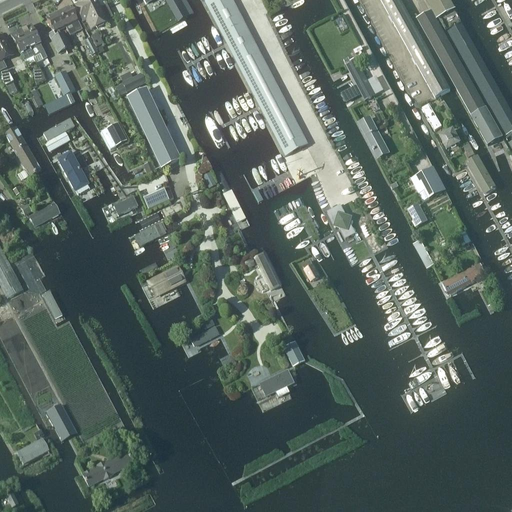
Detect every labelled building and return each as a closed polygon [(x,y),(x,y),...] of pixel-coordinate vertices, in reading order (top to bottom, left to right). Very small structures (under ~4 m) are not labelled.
[(74,6),(82,23),(85,22),(90,31),(107,23),(95,0),(83,0),(77,3),(77,4),(74,6)] [(164,0),(177,22),(182,19),(185,17),(180,8),(185,5),(181,0),(164,0)] [(225,44),(248,32),(230,0),(210,0),(205,3),(225,44)] [(379,0),(434,99),(435,100),(450,92),(399,0),(379,0)] [(454,11),(447,0),(427,0),(438,19),(454,11)] [(58,14),(65,29),(70,38),(83,32),(78,23),(77,23),(70,8),(66,10),(66,9),(57,13),(58,14)] [(431,12),(417,21),(487,147),(502,139),(431,12)] [(70,48),(63,35),(60,37),(58,33),(65,29),(58,14),(57,13),(49,17),(50,18),(46,20),(53,34),(48,36),(58,54),(70,48)] [(21,32),(30,50),(34,59),(40,56),(42,61),(46,59),(30,27),(21,32)] [(30,50),(21,32),(11,37),(20,56),(23,61),(27,59),(25,53),(30,50)] [(95,49),(101,47),(103,46),(97,35),(90,38),(95,49)] [(3,38),(0,39),(0,72),(6,69),(3,62),(13,57),(3,38)] [(90,40),(84,43),(91,57),(97,54),(90,40)] [(285,158),(300,150),(307,146),(255,45),(231,57),(285,158)] [(359,68),(349,73),(357,87),(367,82),(359,68)] [(30,74),(36,86),(45,82),(39,70),(30,74)] [(0,81),(3,88),(13,83),(7,71),(0,74),(0,81)] [(145,85),(141,76),(122,85),(127,94),(145,85)] [(367,82),(357,87),(365,102),(374,97),(367,82)] [(70,83),(59,88),(64,97),(75,92),(70,83)] [(34,90),(28,94),(36,109),(42,105),(34,90)] [(161,171),(179,162),(145,91),(127,100),(161,171)] [(441,128),(429,106),(422,110),(434,132),(441,128)] [(375,139),(361,113),(354,117),(367,143),(375,139)] [(126,142),(117,125),(106,130),(115,148),(126,142)] [(48,135),(52,141),(65,134),(62,127),(48,135)] [(15,130),(5,136),(29,178),(39,172),(15,130)] [(453,130),(439,138),(446,150),(460,143),(453,130)] [(68,143),(64,135),(52,142),(45,145),(49,153),(68,143)] [(211,146),(200,152),(216,184),(228,178),(211,146)] [(67,156),(56,163),(73,193),(84,187),(67,156)] [(478,158),(467,164),(484,195),(495,189),(478,158)] [(150,163),(143,166),(147,176),(154,173),(150,163)] [(446,191),(434,169),(411,181),(423,204),(446,191)] [(95,174),(86,179),(97,197),(105,193),(95,174)] [(12,189),(16,196),(22,192),(18,185),(12,189)] [(164,192),(143,203),(148,212),(169,203),(164,192)] [(224,196),(237,223),(244,220),(231,193),(224,196)] [(102,212),(106,221),(138,206),(134,196),(102,212)] [(19,208),(23,215),(30,211),(26,205),(19,208)] [(28,219),(34,229),(59,215),(53,206),(28,219)] [(346,216),(340,206),(330,211),(335,221),(333,228),(339,230),(345,240),(359,233),(352,219),(352,218),(346,216)] [(418,206),(408,211),(415,224),(425,219),(418,206)] [(164,233),(165,233),(166,232),(163,225),(160,226),(134,239),(139,248),(165,235),(164,233)] [(467,248),(472,245),(465,232),(456,237),(462,248),(466,246),(467,248)] [(0,288),(7,300),(22,292),(0,249),(0,288)] [(254,260),(270,293),(281,287),(265,255),(254,260)] [(302,267),(304,271),(311,282),(319,278),(312,266),(307,269),(305,266),(302,267)] [(480,266),(452,279),(441,285),(447,297),(485,277),(480,266)] [(177,271),(149,285),(155,297),(183,283),(177,271)] [(49,284),(60,305),(66,301),(55,281),(49,284)] [(156,309),(180,296),(177,288),(152,301),(156,309)] [(0,323),(13,317),(5,302),(0,304),(0,323)] [(218,336),(215,329),(193,340),(197,347),(218,336)] [(283,350),(292,368),(302,363),(293,345),(283,350)] [(287,373),(260,386),(265,397),(292,384),(287,373)] [(40,431),(33,435),(37,441),(44,437),(40,431)] [(48,453),(42,441),(17,454),(23,466),(48,453)] [(127,453),(84,476),(90,487),(133,464),(127,453)] [(11,509),(18,506),(11,494),(5,497),(11,509)]
